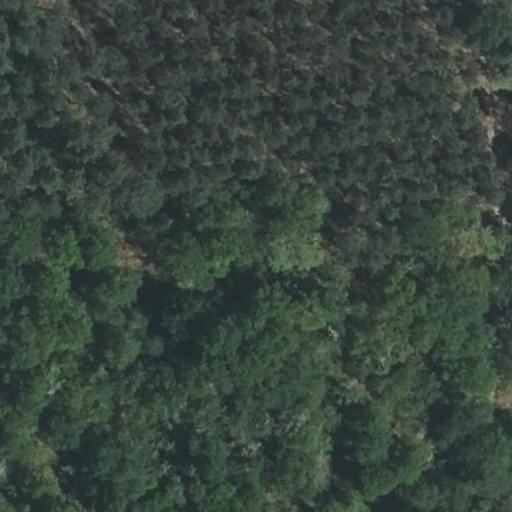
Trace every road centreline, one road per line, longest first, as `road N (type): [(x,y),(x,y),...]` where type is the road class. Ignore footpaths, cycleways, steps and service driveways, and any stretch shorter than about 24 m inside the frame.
road 1 (track): [(511,284),(492,364),(404,481),(391,511)]
road 2 (track): [(479,0),(511,204)]
